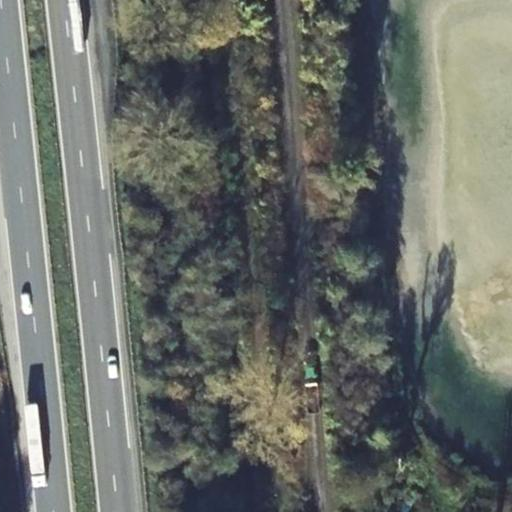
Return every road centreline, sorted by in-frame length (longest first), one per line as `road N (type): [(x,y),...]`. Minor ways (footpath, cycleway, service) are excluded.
road 1 (trunk): [(113,511),(62,0)]
road 2 (trunk): [(0,7),(50,511)]
